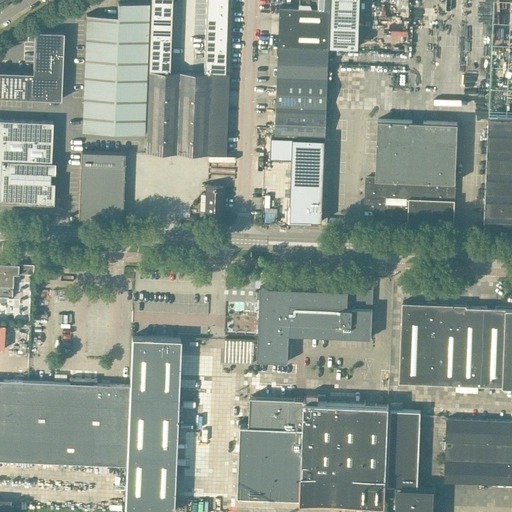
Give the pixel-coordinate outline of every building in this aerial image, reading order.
[(332,0),(331,45),(358,46),(360,0),(332,0)] [(82,130),(144,132),(149,2),(118,1),(117,15),(86,14),(82,130)] [(151,2),(150,13),(171,14),(172,2),(151,2)] [(206,4),(205,15),(226,16),(227,5),(206,4)] [(331,8),(300,6),(280,5),(280,7),(280,26),(330,28),(331,8)] [(150,13),(150,24),(171,24),(171,14),(150,13)] [(205,15),(205,26),(226,26),(226,16),(205,15)] [(150,24),(150,35),(170,35),(171,24),(150,24)] [(205,26),(205,37),(225,38),(226,26),(205,26)] [(278,45),(278,46),(329,48),(330,28),(280,26),(279,45),(278,45)] [(0,70),(0,96),(61,99),(61,98),(62,74),(60,74),(60,69),(62,69),(64,31),(35,30),(33,67),(36,67),(36,73),(18,72),(18,71),(0,70)] [(150,35),(149,46),(170,46),(170,35),(150,35)] [(205,37),(204,48),(225,48),(225,38),(205,37)] [(149,46),(149,57),(170,57),(170,46),(149,46)] [(279,46),(278,76),(328,78),(329,48),(279,46)] [(204,48),(204,59),(225,59),(225,48),(204,48)] [(149,57),(148,68),(169,69),(170,57),(149,57)] [(204,59),(203,70),(224,71),(225,59),(204,59)] [(146,151),(225,154),(228,73),(209,72),(149,70),(146,151)] [(278,76),(276,106),(327,107),(328,78),(278,76)] [(327,107),(276,106),(275,136),(287,136),(325,138),(325,137),(326,137),(327,107)] [(511,113),(489,113),(484,233),(511,233),(511,113)] [(0,118),(0,197),(18,199),(18,201),(53,202),(54,181),(50,181),(50,171),(54,172),(55,161),(51,160),(52,121),(0,118)] [(408,227),(454,229),(458,122),(378,118),(376,177),(366,177),(365,201),(375,201),(374,219),(408,220),(408,227)] [(271,136),(270,157),(292,158),(289,219),(322,220),(324,182),(325,138),(287,136),(275,136),(271,136)] [(78,217),(122,219),(125,152),(81,150),(78,217)] [(206,184),(205,211),(222,211),(223,185),(224,185),(224,182),(211,181),(210,184),(206,184)] [(0,295),(12,296),(13,272),(33,273),(33,263),(0,261),(0,295)] [(257,360),(288,361),(289,334),(371,337),(373,289),(363,288),(364,279),(352,279),(351,307),(348,306),(348,289),(260,286),(257,360)] [(399,381),(511,385),(511,304),(496,304),(496,306),(467,305),(467,303),(402,301),(399,381)] [(124,508),(173,510),(180,346),(131,344),(124,508)] [(0,458),(126,463),(129,384),(96,382),(96,378),(69,376),(69,381),(0,378),(0,458)] [(238,495),(385,501),(389,404),(306,400),(306,399),(306,397),(294,396),(294,397),(250,395),(249,424),(241,424),(240,435),(239,454),(238,495)] [(445,480),(511,482),(511,419),(447,417),(445,480)] [(394,508),(394,511),(434,511),(434,510),(431,510),(432,502),(435,502),(435,486),(417,485),(396,484),(395,484),(395,500),(398,500),(398,508),(394,508)]
